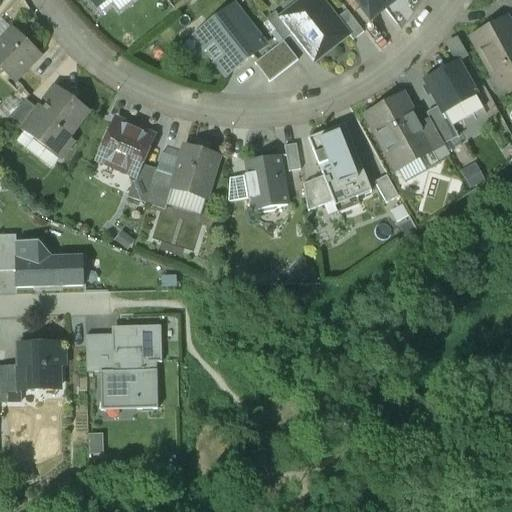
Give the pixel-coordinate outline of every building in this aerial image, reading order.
[(87,0),(95,10),(108,0),(87,0)] [(314,63),(348,36),(335,20),(319,0),(304,0),(280,19),(292,36),(314,63)] [(354,0),(370,20),(394,0),(354,0)] [(234,7),(194,38),(224,77),(264,47),(234,7)] [(347,12),(335,20),(348,36),(352,42),(364,34),(347,12)] [(275,13),(265,21),(283,43),(292,36),(280,19),(275,13)] [(511,31),(505,20),(471,39),(499,92),(511,84),(511,31)] [(39,56),(12,30),(0,42),(0,69),(13,82),(39,56)] [(297,62),(283,43),(255,65),(269,84),(297,62)] [(457,65),(424,83),(438,108),(442,114),(443,114),(475,96),(457,65)] [(69,106),(51,92),(43,102),(47,105),(43,110),(39,107),(37,110),(27,123),(39,133),(33,141),(59,160),(72,143),(68,139),(88,113),(73,101),(69,106)] [(27,123),(37,110),(25,101),(6,121),(33,141),(39,133),(27,123)] [(404,101),(370,119),(381,139),(380,144),(382,149),(389,151),(392,149),(401,166),(412,159),(414,154),(428,146),(418,128),(418,127),(404,101)] [(426,116),(429,122),(443,147),(457,139),(443,114),(442,114),(438,108),(426,116)] [(152,137),(115,121),(110,131),(107,132),(103,141),(105,143),(97,161),(133,177),(134,178),(139,166),(152,137)] [(429,122),(418,127),(418,128),(428,146),(435,162),(447,155),(443,147),(429,122)] [(344,126),(307,140),(318,167),(327,163),(330,170),(321,173),(322,178),(332,201),(353,193),(356,199),(370,193),(344,126)] [(296,146),(283,148),(288,174),(300,171),(296,146)] [(218,158),(183,148),(174,177),(170,190),(171,190),(205,201),(218,158)] [(278,158),(245,164),(247,176),(244,177),(248,201),(251,200),(253,213),(259,212),(260,215),(273,213),(273,210),(287,207),(278,158)] [(156,171),(139,166),(134,178),(133,177),(127,198),(145,205),(156,171)] [(156,171),(145,205),(164,212),(171,190),(170,190),(174,177),(156,171)] [(332,201),(322,178),(303,186),(307,213),(333,204),(332,201)] [(386,178),(374,184),(385,205),(398,199),(386,178)] [(16,237),(0,237),(0,272),(15,273),(15,260),(16,260),(16,237)] [(15,260),(15,273),(16,290),(83,288),(82,258),(16,260),(15,260)] [(99,366),(100,374),(101,413),(157,411),(156,365),(161,365),(160,328),(133,329),(133,337),(111,338),(112,365),(99,366)] [(111,329),(111,338),(133,337),(133,329),(111,329)] [(112,365),(111,338),(85,338),(86,374),(100,374),(99,366),(112,365)] [(43,346),(43,348),(32,348),(32,346),(17,347),(18,368),(18,392),(20,392),(37,391),(43,384),(58,384),(57,346),(43,346)] [(18,368),(0,368),(0,404),(20,404),(20,392),(18,392),(18,368)]
